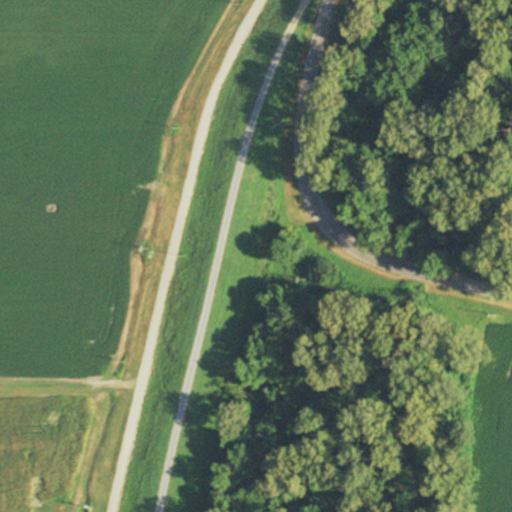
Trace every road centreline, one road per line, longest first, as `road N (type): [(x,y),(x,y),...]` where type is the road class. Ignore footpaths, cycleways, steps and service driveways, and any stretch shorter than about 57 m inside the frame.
road 1 (residential): [(113,511),(202,136),(260,0)]
road 2 (track): [(167,511),(257,131),(312,0)]
road 3 (secondary): [(511,294),(373,255),(318,205),(303,127),(333,0)]
